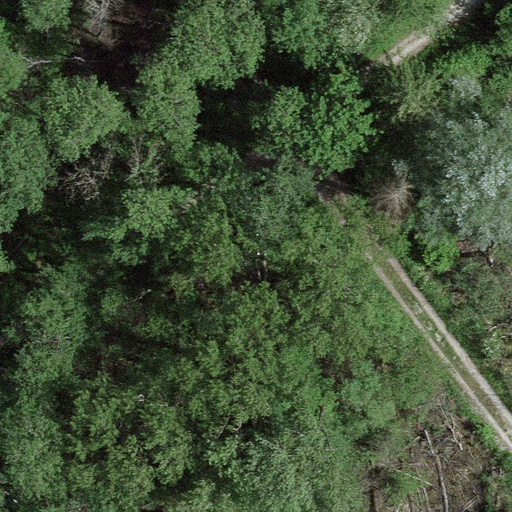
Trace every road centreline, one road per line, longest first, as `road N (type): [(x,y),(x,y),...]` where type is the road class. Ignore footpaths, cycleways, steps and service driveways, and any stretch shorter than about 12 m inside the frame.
road 1 (track): [(0,342),(310,117)]
road 2 (unknown): [(310,117),(511,394)]
road 3 (track): [(310,117),(465,0)]
